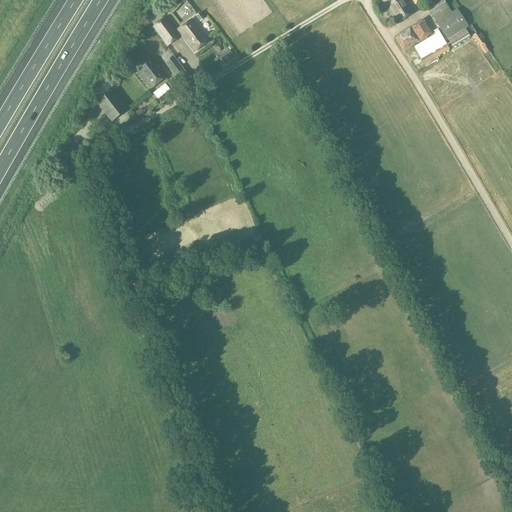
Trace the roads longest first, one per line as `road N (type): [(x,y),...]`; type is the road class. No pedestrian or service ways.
road 1 (track): [(212,511),(89,157),(347,0)]
road 2 (residential): [(511,243),(366,0)]
road 3 (motorway): [(0,191),(122,0)]
road 4 (motorway): [(0,171),(102,0)]
road 5 (motorway): [(75,0),(0,124)]
